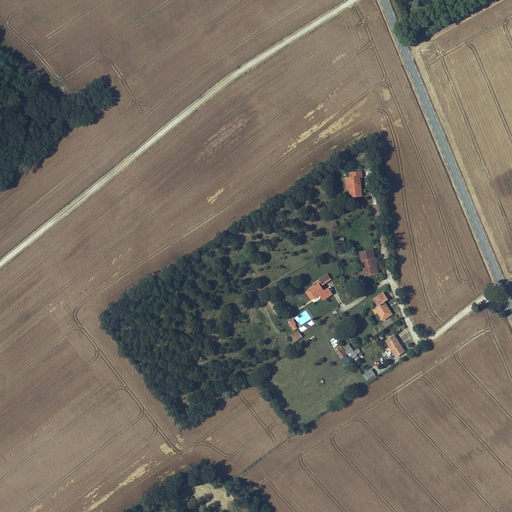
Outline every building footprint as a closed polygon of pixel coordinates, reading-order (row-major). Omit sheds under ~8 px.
[(347,182),(348,193),(349,201),(360,199),(358,189),(356,190),(355,181),(357,181),(359,180),(359,175),(348,177),(349,182),(347,182)] [(330,224),(333,229),(338,225),(335,221),(330,224)] [(361,257),(367,280),(381,277),(378,264),(377,265),(374,253),(361,257)] [(324,287),(317,291),(316,289),(311,293),(312,294),(308,297),(313,304),(321,298),(325,304),(334,298),(330,292),(327,294),(324,289),(333,283),(328,277),(321,282),(322,284),(324,287)] [(378,308),(381,311),(377,314),(386,325),(394,318),(386,307),(389,305),(386,301),(378,308)] [(398,360),(405,355),(399,347),(400,347),(395,339),(387,345),(398,360)] [(345,360),(339,350),(333,354),(339,364),(345,360)] [(367,385),(375,380),(371,374),(364,380),(367,385)]
